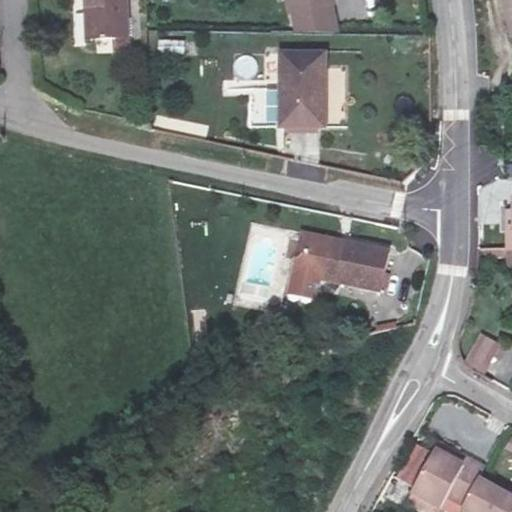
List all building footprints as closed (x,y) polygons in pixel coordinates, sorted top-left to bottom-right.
[(127,53),(127,0),(87,0),(87,53),(127,53)] [(336,25),(331,0),(287,0),(293,33),(336,25)] [(511,0),(489,0),(493,10),(510,67),(511,66),(511,0)] [(185,55),(186,40),(157,40),(157,54),(185,55)] [(0,66),(0,101),(8,103),(16,91),(14,66),(0,66)] [(329,122),(329,81),(286,77),(281,153),(321,155),(322,121),(329,122)] [(266,124),(276,124),(274,91),(264,91),(266,124)] [(386,296),(393,257),(354,249),(353,254),(313,247),(310,263),(304,266),(302,282),(386,296)] [(504,267),(504,249),(482,249),(482,267),(504,267)] [(465,368),(488,377),(500,343),(477,334),(465,368)] [(464,508),(477,484),(483,474),(464,464),(460,469),(433,456),(411,496),(438,510),(445,496),(464,508)] [(511,511),(511,505),(477,484),(464,508),(462,511),(511,511)]
